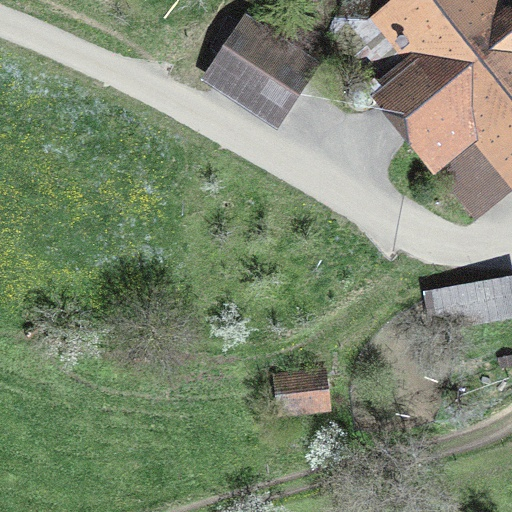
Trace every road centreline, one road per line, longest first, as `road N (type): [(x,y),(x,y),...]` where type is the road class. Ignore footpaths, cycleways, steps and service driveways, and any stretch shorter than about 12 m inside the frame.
road 1 (unclassified): [(0,20),(440,240),(511,228)]
road 2 (track): [(511,417),(495,431),(197,511)]
